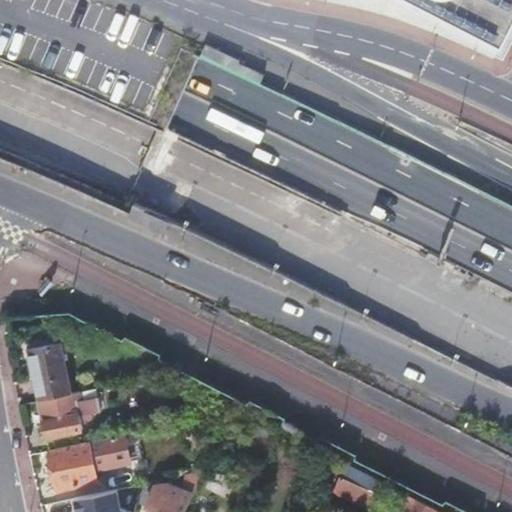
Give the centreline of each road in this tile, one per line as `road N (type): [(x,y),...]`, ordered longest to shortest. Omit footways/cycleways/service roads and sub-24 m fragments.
road 1 (motorway): [(0,35),(179,105),(511,270)]
road 2 (motorway): [(511,228),(194,70),(0,9)]
road 3 (motorway): [(40,209),(511,410)]
road 4 (motorway): [(511,178),(214,26),(187,0)]
road 5 (primary): [(494,92),(368,41),(204,0)]
